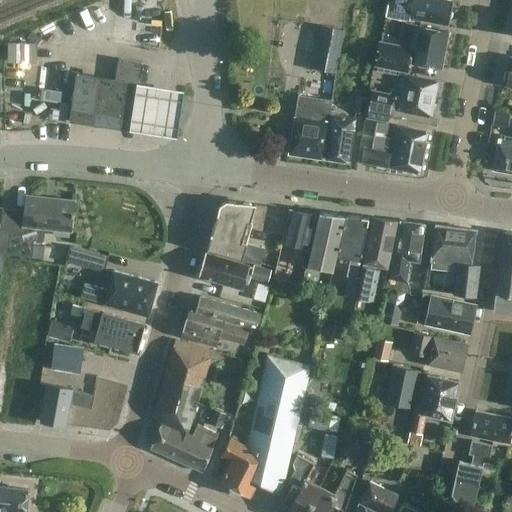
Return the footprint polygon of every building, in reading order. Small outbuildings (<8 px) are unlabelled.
[(409,19),(409,17),(448,24),(453,1),(447,0),(389,0),(386,15),(409,19)] [(335,73),(344,29),(321,25),(313,69),(335,73)] [(409,61),(441,68),(448,31),(415,25),(411,48),(379,41),(374,65),(407,71),(409,61)] [(41,61),(41,41),(12,41),(12,60),(41,61)] [(511,57),(508,72),(505,71),(503,79),(506,80),(506,85),(511,85),(511,57)] [(124,112),(123,117),(132,119),(135,98),(136,96),(139,77),(141,62),(117,59),(114,79),(75,73),(70,111),(69,121),(95,125),(98,108),(124,112)] [(390,108),(430,116),(437,81),(402,74),(399,89),(396,88),(387,93),(371,90),(366,116),(387,120),(390,108)] [(183,83),(139,77),(136,96),(135,98),(132,119),(177,124),(183,83)] [(289,153),(322,158),(331,100),(298,95),(289,153)] [(356,97),(354,113),(364,114),(367,98),(356,97)] [(67,111),(50,108),(48,119),(65,121),(67,111)] [(95,125),(121,129),(124,112),(98,108),(95,125)] [(331,114),(324,158),(349,162),(355,118),(331,114)] [(392,146),(384,145),(388,122),(364,117),(356,160),(419,172),(427,131),(396,125),(392,146)] [(511,137),(499,135),(494,169),(511,171),(511,137)] [(9,232),(7,254),(30,257),(32,240),(43,241),(44,228),(70,231),(73,200),(25,195),(22,226),(22,233),(9,232)] [(238,202),(225,200),(220,203),(207,248),(242,257),(246,243),(246,242),(241,241),(246,226),(259,230),(265,205),(255,204),(255,203),(238,201),(238,202)] [(265,205),(259,230),(269,232),(276,207),(265,205)] [(0,253),(7,254),(9,232),(0,230),(0,213),(1,208),(0,207),(0,253)] [(276,207),(269,232),(283,236),(289,210),(276,207)] [(289,210),(283,236),(281,242),(274,273),(283,276),(285,269),(287,270),(290,255),(289,255),(291,244),(306,248),(314,213),(310,212),(308,210),(304,209),(301,211),(289,209),(289,210)] [(319,211),(307,264),(332,270),(336,254),(335,254),(345,214),(319,211)] [(356,277),(359,260),(369,217),(346,214),(340,256),(349,258),(346,276),(347,276),(343,296),(356,298),(360,278),(356,277)] [(372,217),(360,278),(356,298),(370,301),(377,266),(387,268),(397,220),(372,217)] [(419,260),(424,224),(400,221),(395,257),(393,257),(389,279),(405,281),(409,259),(419,260)] [(476,229),(435,224),(430,269),(448,271),(449,262),(457,263),(454,289),(449,288),(448,293),(476,296),(480,265),(471,264),(476,229)] [(511,232),(502,231),(493,310),(511,312),(511,232)] [(109,255),(70,245),(66,260),(104,271),(109,255)] [(268,281),(271,270),(206,251),(199,275),(242,287),(246,275),(268,281)] [(81,296),(148,314),(157,281),(114,270),(108,289),(85,282),(81,296)] [(405,282),(389,280),(388,289),(390,289),(384,322),(398,324),(404,291),(409,292),(405,282)] [(474,306),(472,304),(423,293),(418,317),(425,318),(424,323),(468,333),(474,306)] [(258,330),(263,313),(199,295),(194,311),(249,327),(258,330)] [(103,311),(87,307),(82,325),(83,326),(80,334),(95,338),(138,350),(145,323),(103,311)] [(249,327),(189,310),(182,334),(217,344),(219,335),(244,343),(249,327)] [(70,341),(74,326),(52,320),(48,335),(70,341)] [(356,343),(358,330),(346,327),(343,340),(356,343)] [(427,363),(460,371),(466,343),(413,332),(408,352),(429,356),(427,363)] [(372,356),(387,360),(392,342),(377,338),(372,356)] [(150,447),(202,471),(219,435),(197,423),(193,434),(190,433),(212,350),(175,339),(153,414),(161,421),(150,447)] [(83,347),(54,343),(50,368),(80,372),(83,347)] [(279,493),(293,443),(310,364),(267,354),(246,445),(230,436),(220,455),(230,460),(220,480),(223,482),(223,485),(230,489),(233,487),(250,496),(257,482),(279,493)] [(420,370),(390,364),(383,401),(412,407),(420,370)] [(451,420),(459,381),(428,374),(425,387),(420,386),(410,431),(421,433),(425,414),(451,420)] [(71,388),(46,384),(40,421),(65,425),(68,403),(90,408),(93,394),(71,389),(71,388)] [(220,428),(225,413),(214,409),(209,424),(220,428)] [(341,416),(310,410),(307,425),(338,431),(341,416)] [(475,410),(470,435),(510,443),(511,431),(511,414),(510,414),(509,417),(475,410)] [(372,444),(377,427),(366,423),(361,440),(372,444)] [(410,431),(407,442),(420,444),(422,433),(421,433),(410,431)] [(334,459),(337,435),(325,433),(321,457),(334,459)] [(498,464),(488,462),(492,445),(471,440),(468,453),(473,454),(471,463),(459,461),(451,494),(454,499),(473,503),(479,480),(494,483),(498,464)] [(306,511),(320,484),(306,476),(314,463),(296,454),(292,462),(294,469),(287,481),(291,483),(282,502),(290,506),(287,511),(306,511)] [(320,484),(306,511),(335,511),(338,507),(344,511),(345,509),(356,475),(346,470),(334,492),(320,484)] [(397,511),(389,511),(398,494),(370,481),(359,504),(363,506),(360,511),(421,511),(420,510),(405,502),(401,505),(397,511)] [(506,489),(503,484),(495,484),(491,486),(491,490),(494,495),(502,495),(506,493),(506,489)] [(0,511),(24,511),(28,489),(0,485),(0,511)]
